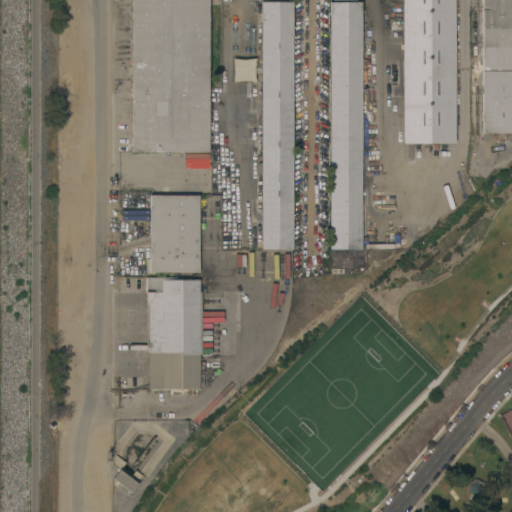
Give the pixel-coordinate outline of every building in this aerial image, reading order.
[(132,0),(209,0),(209,152),(132,152),(132,0)] [(330,2),(332,2),(332,0),(356,0),(356,2),(361,2),(362,249),(330,249),(330,2)] [(402,0),(454,0),(455,143),(403,143),(402,0)] [(511,0),(511,133),(482,133),(481,0),(511,0)] [(261,175),(256,175),(256,162),(261,162),(261,1),(292,1),(292,249),(261,249),(261,175)] [(200,195),(199,272),(155,272),(155,274),(146,273),(146,258),(149,258),(149,194),(200,195)] [(146,291),(145,291),(145,277),(178,277),(178,280),(199,280),(199,291),(201,291),(201,354),(199,354),(199,389),(146,389),(146,291)] [(113,478),(119,469),(138,484),(132,492),(113,478)] [(483,482),(483,492),(476,497),(471,494),(468,492),(467,483),(475,478),(483,482)]
